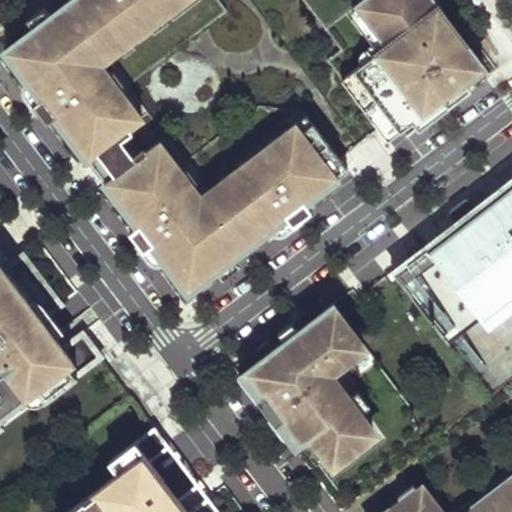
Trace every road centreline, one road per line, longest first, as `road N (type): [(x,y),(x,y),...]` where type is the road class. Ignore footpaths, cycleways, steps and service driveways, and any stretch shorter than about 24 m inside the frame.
road 1 (residential): [(511,104),(177,355)]
road 2 (residential): [(0,121),(177,355)]
road 3 (residential): [(177,355),(296,511)]
